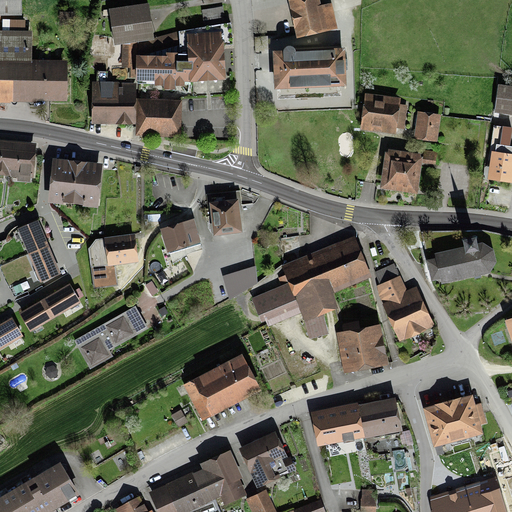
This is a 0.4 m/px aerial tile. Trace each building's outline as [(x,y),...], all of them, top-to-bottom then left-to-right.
[(19,0),(0,0),(0,13),(20,14),(19,0)] [(314,0),(302,0),(293,2),(300,34),(332,27),(327,4),(316,6),(314,0)] [(147,7),(111,11),(115,42),(151,38),(147,7)] [(206,17),(224,14),(221,7),(203,10),(204,19),(207,19),(206,17)] [(231,23),(179,32),(180,54),(190,55),(191,62),(191,63),(192,79),(224,77),(222,45),(233,44),(231,23)] [(192,81),(192,79),(191,63),(191,62),(190,55),(180,54),(179,32),(139,44),(138,80),(192,81)] [(29,33),(0,33),(0,93),(62,94),(63,69),(29,68),(29,33)] [(136,42),(123,44),(123,67),(131,67),(131,77),(137,77),(136,42)] [(283,53),(275,54),(277,85),(344,82),(342,52),(294,53),(294,52),(292,51),(290,50),(288,50),(286,51),(285,52),(283,53)] [(96,72),(94,75),(94,118),(133,118),(134,85),(107,85),(107,72),(96,72)] [(511,86),(498,85),(494,111),(511,113),(511,86)] [(396,102),(368,98),(365,125),(392,129),(392,127),(402,128),(405,105),(396,103),(396,102)] [(177,131),(177,106),(141,105),(140,129),(177,131)] [(436,118),(422,116),(420,135),(433,137),(436,118)] [(33,149),(0,145),(0,168),(18,170),(17,174),(19,174),(18,179),(30,180),(33,149)] [(495,151),(489,150),(487,162),(494,163),(492,177),(509,179),(511,161),(511,154),(509,154),(509,156),(495,154),(495,151)] [(436,152),(427,151),(425,161),(435,162),(436,152)] [(418,160),(389,155),(384,185),(414,190),(418,160)] [(99,168),(55,164),(51,197),(65,199),(65,196),(82,197),(82,201),(95,202),(99,168)] [(240,190),(208,194),(209,201),(207,201),(209,216),(214,215),(216,233),(240,230),(237,205),(242,205),(240,190)] [(183,224),(163,230),(173,264),(189,254),(186,244),(200,240),(194,219),(182,223),(183,224)] [(20,230),(29,250),(45,243),(36,223),(20,230)] [(277,232),(271,233),(273,244),(279,243),(277,232)] [(466,248),(436,255),(442,281),(488,271),(493,261),(492,251),(482,245),(477,246),(475,238),(464,240),(466,248)] [(106,239),(96,240),(99,260),(96,260),(97,273),(111,271),(109,259),(114,258),(114,260),(133,257),(131,239),(106,242),(106,239)] [(296,299),(304,319),(306,318),(311,338),(327,333),(321,312),(334,306),(331,293),(328,287),(365,271),(353,243),(285,272),(290,284),(254,299),(261,314),(296,299)] [(58,272),(48,249),(32,256),(42,279),(58,272)] [(255,267),(224,277),(229,300),(257,283),(255,267)] [(393,325),(398,336),(431,321),(419,293),(404,299),(395,279),(380,285),(382,290),(379,292),(385,308),(389,306),(397,323),(393,325)] [(69,286),(47,299),(56,314),(77,301),(69,286)] [(32,328),(51,317),(42,302),(23,314),(32,328)] [(98,337),(81,347),(91,366),(109,355),(106,349),(134,333),(123,315),(94,332),(98,337)] [(11,320),(0,326),(0,346),(20,335),(11,320)] [(344,332),(342,332),(348,366),(381,360),(374,326),(360,329),(359,322),(342,325),(344,332)] [(239,356),(185,384),(200,414),(255,386),(239,356)] [(393,401),(358,408),(363,434),(373,432),(374,438),(399,433),(393,401)] [(472,403),(428,415),(436,443),(480,431),(478,424),(485,422),(480,404),(473,406),(472,403)] [(366,450),(363,434),(358,408),(315,416),(321,449),(326,448),(331,473),(350,470),(347,454),(366,450)] [(245,448),(243,449),(259,483),(295,466),(291,458),(284,462),(280,455),(283,454),(274,435),(256,443),(255,442),(244,447),(245,448)] [(186,484),(154,498),(160,511),(220,511),(217,503),(225,499),(226,500),(242,493),(224,453),(202,463),(204,469),(183,478),(186,484)] [(60,465),(0,501),(0,511),(35,511),(52,503),(53,505),(76,492),(60,465)] [(506,511),(498,484),(431,504),(433,511),(506,511)] [(275,511),(266,491),(257,494),(265,511),(275,511)] [(253,511),(265,511),(257,494),(247,500),(253,511)] [(375,511),(376,498),(362,497),(361,511),(375,511)] [(325,511),(321,499),(294,509),(295,511),(325,511)] [(145,511),(138,500),(115,511),(145,511)]
